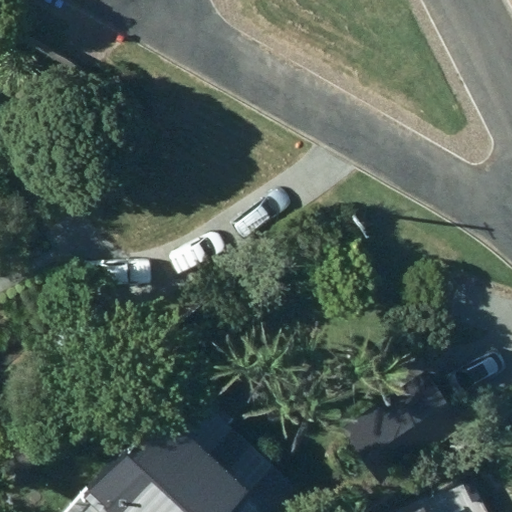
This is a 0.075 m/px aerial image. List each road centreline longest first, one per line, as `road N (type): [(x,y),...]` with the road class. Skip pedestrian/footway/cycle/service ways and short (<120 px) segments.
road 1 (residential): [(511,208),(143,24),(111,0)]
road 2 (residential): [(455,0),(511,113)]
